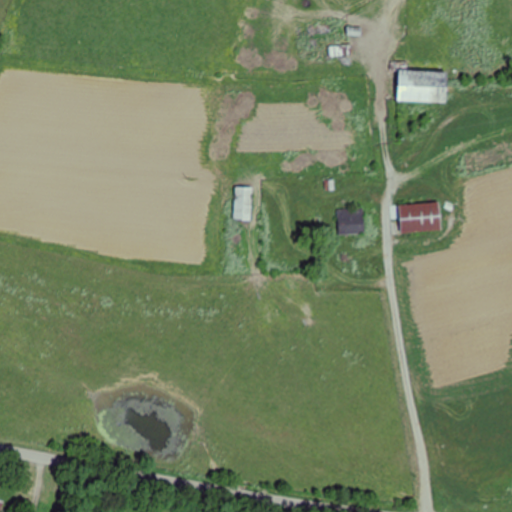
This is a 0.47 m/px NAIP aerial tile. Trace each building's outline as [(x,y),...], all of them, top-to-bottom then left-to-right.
[(302,58),(343,56),(342,47),(330,48),(329,31),(301,33),(302,58)] [(397,101),(446,104),(447,69),(410,67),(411,59),(393,58),(392,71),(399,71),(397,101)] [(253,188),(235,188),(235,222),(253,222),(253,188)] [(442,231),(440,203),(399,205),(400,234),(442,231)] [(364,209),(339,209),(339,235),(364,235),(364,209)]
